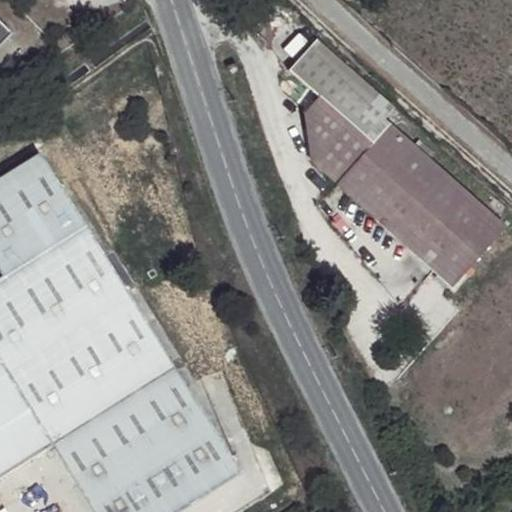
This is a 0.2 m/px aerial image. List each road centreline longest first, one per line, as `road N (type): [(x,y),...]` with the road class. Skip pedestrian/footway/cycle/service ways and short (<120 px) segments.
road 1 (tertiary): [(384,511),(263,273),(164,0)]
road 2 (unclassified): [(322,0),(511,167)]
